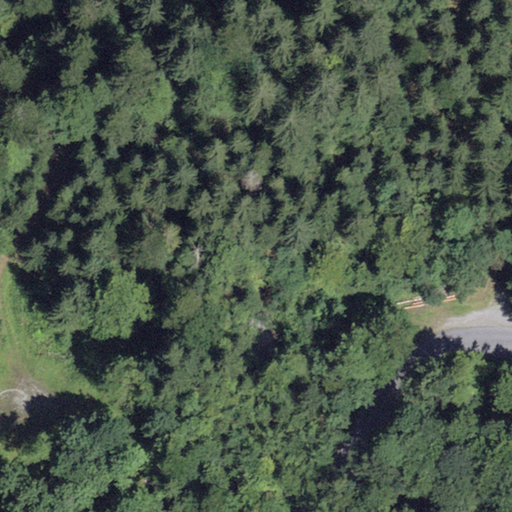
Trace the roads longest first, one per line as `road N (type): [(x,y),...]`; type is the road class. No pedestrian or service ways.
road 1 (track): [(30,396),(1,283),(58,177),(52,142),(0,109)]
road 2 (tertiary): [(511,341),(472,338),(428,354),(303,511)]
road 3 (track): [(150,511),(153,487),(139,447),(70,405),(30,396)]
